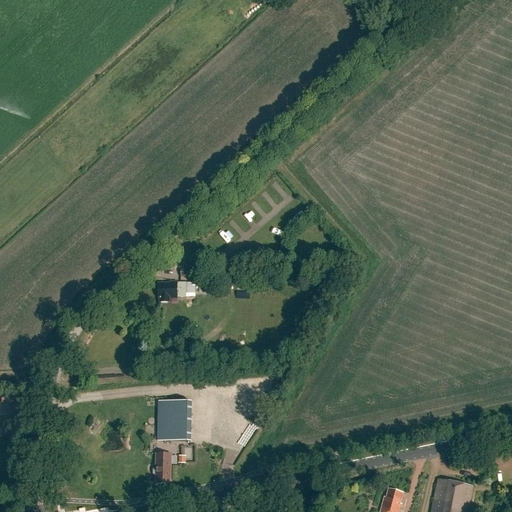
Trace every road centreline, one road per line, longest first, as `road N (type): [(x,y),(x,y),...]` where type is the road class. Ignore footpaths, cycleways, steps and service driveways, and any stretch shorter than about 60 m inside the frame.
road 1 (residential): [(36,511),(52,389),(84,318),(431,0)]
road 2 (secondary): [(511,436),(138,511)]
